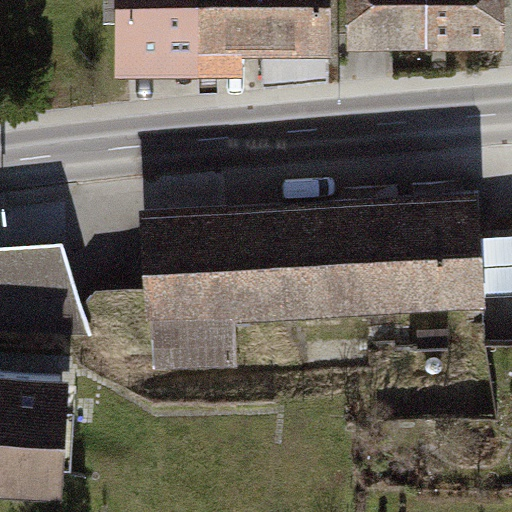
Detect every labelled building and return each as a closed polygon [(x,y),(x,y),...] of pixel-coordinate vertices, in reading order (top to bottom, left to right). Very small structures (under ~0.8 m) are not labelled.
[(118,0),(119,65),(326,67),(328,0),(118,0)] [(350,0),(351,36),(505,33),(505,0),(350,0)] [(480,177),(142,194),(150,310),(483,294),(485,287),(483,225),(480,177)] [(511,223),(483,225),(485,287),(511,284),(511,223)] [(0,328),(84,329),(84,245),(0,244),(0,328)] [(313,318),(315,367),(374,364),(371,315),(313,318)] [(94,376),(0,371),(0,489),(87,494),(94,376)]
